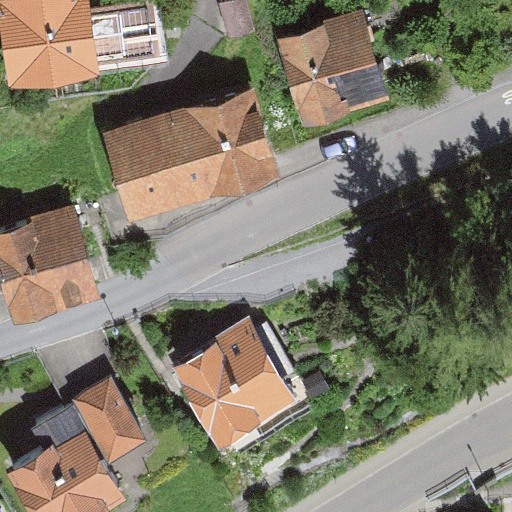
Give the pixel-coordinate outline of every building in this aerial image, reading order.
[(148,5),(86,14),(83,0),(0,0),(12,73),(155,52),(148,5)] [(279,34),(301,104),(379,80),(357,9),(279,34)] [(111,134),(133,200),(271,156),(249,89),(111,134)] [(72,206),(0,223),(0,254),(12,304),(92,284),(72,206)] [(253,302),(171,354),(217,427),(299,376),(253,302)] [(112,369),(73,392),(105,446),(145,422),(112,369)] [(105,446),(73,392),(45,410),(55,428),(9,455),(43,511),(70,511),(125,479),(105,446)] [(8,511),(0,498),(0,511),(8,511)]
